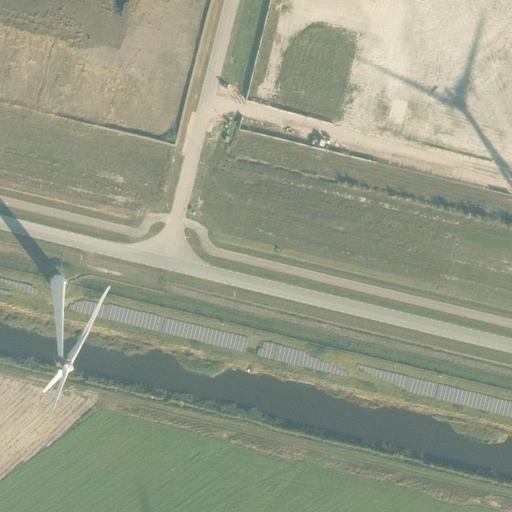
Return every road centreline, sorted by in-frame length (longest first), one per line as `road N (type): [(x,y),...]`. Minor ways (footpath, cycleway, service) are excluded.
road 1 (primary): [(167,261),(511,345)]
road 2 (unknown): [(245,107),(511,173)]
road 3 (unclassified): [(167,261),(229,0)]
road 4 (primary): [(0,222),(167,261)]
